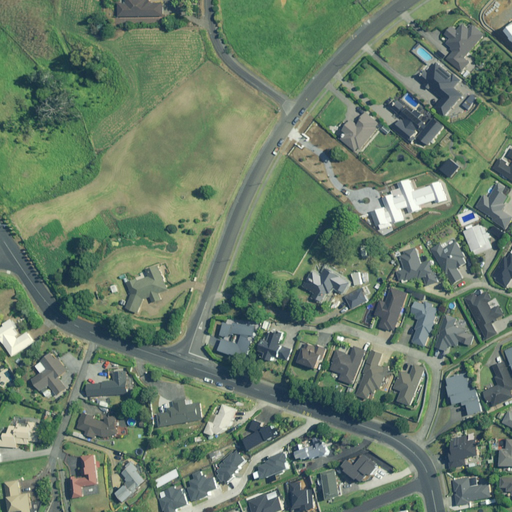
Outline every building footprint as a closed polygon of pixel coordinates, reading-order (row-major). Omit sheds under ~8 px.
[(128,0),(128,3),(121,3),(121,16),(159,16),(159,18),(168,18),(168,14),(165,14),(165,2),(156,2),(153,0),(128,0)] [(100,24),(99,25),(103,31),(107,28),(102,20),(99,22),(100,24)] [(447,59),(456,67),(462,72),(473,59),(470,55),(486,37),(485,36),(485,35),(474,25),(470,29),(464,24),(458,30),(454,26),(446,34),(451,39),(447,43),(452,48),(451,49),(454,52),(447,59)] [(511,24),(503,30),(511,42),(511,24)] [(432,87),(443,98),(434,108),(444,117),(464,95),(456,88),(462,80),(455,74),(454,75),(439,62),(435,67),(434,66),(429,72),(427,70),(420,78),(427,83),(425,85),(430,89),(432,87)] [(414,142),(417,138),(415,136),(420,130),(422,132),(418,137),(429,146),(446,125),(435,116),(427,125),(425,124),(426,123),(420,118),(423,114),(417,109),(414,113),(400,101),(398,103),(397,102),(394,106),(395,107),(394,108),(405,117),(395,130),(409,142),(411,140),(414,142)] [(352,152),(355,155),(380,128),(378,126),(381,123),(369,112),(364,116),(366,118),(359,125),(353,120),(343,131),(346,133),(344,136),(345,136),(342,139),(353,150),(352,152)] [(511,178),(511,153),(510,156),(511,157),(511,166),(509,164),(510,163),(501,158),(495,168),(511,178)] [(453,177),(463,166),(454,158),(444,169),(453,177)] [(438,204),(449,200),(442,182),(433,185),(433,186),(417,191),(413,179),(402,183),(403,188),(394,191),(396,194),(384,198),(387,207),(372,212),(377,226),(379,226),(380,229),(390,226),(389,222),(392,221),(393,223),(404,219),(401,209),(408,207),(410,213),(422,209),(421,205),(437,200),(438,204)] [(511,222),(511,214),(505,210),(509,205),(506,203),(511,196),(505,192),(508,187),(501,182),(491,197),(486,194),(477,208),(508,229),(511,222)] [(494,248),(490,238),(493,237),(491,232),(488,234),(485,225),(468,231),(477,254),(494,248)] [(464,278),(459,269),(468,263),(465,258),(468,257),(458,241),(446,248),(443,243),(432,249),(453,285),(464,278)] [(427,286),(440,281),(433,260),(423,263),(418,247),(406,251),(407,254),(401,256),(406,269),(398,271),(401,281),(403,280),(404,282),(420,276),(420,279),(424,277),(427,286)] [(511,252),(509,258),(506,256),(501,264),(500,263),(492,275),(496,278),(495,279),(507,288),(511,281),(511,252)] [(136,278),(136,279),(129,282),(133,293),(129,302),(122,299),(120,303),(127,306),(126,308),(138,313),(145,299),(151,297),(153,302),(162,299),(160,293),(170,290),(159,263),(146,268),(147,271),(140,273),(141,275),(136,278)] [(338,287),(347,293),(354,283),(343,276),(344,276),(330,267),(325,275),(318,271),(308,286),(320,293),(317,297),(324,302),(330,293),(333,294),(338,287)] [(361,272),(355,273),(357,285),(364,284),(361,272)] [(354,309),(371,301),(368,295),(369,294),(365,287),(347,296),(354,309)] [(381,326),(392,330),(393,329),(396,330),(409,294),(393,288),(388,302),(382,300),(377,315),(384,318),(381,326)] [(478,297),(475,292),(465,298),(488,339),(499,333),(493,322),(496,320),(497,321),(500,320),(498,318),(506,314),(501,305),(493,309),(490,302),(494,300),(488,290),(478,297)] [(428,346),(431,334),(433,335),(439,316),(437,316),(440,308),(433,306),(434,304),(426,301),(425,304),(416,301),(412,313),(418,315),(417,319),(419,319),(416,329),(418,330),(414,342),(428,346)] [(446,314),(440,332),(441,333),(436,347),(448,351),(450,346),(454,348),(455,345),(459,347),(461,341),(464,342),(468,330),(455,326),(458,318),(446,314)] [(0,339),(1,339),(6,346),(12,355),(13,355),(15,359),(20,356),(17,352),(34,341),(28,332),(18,338),(17,335),(19,334),(16,329),(19,328),(13,319),(4,324),(6,326),(3,328),(1,326),(0,326),(0,339)] [(235,325),(228,322),(222,335),(227,337),(227,336),(231,337),(232,334),(235,335),(236,333),(244,334),(240,343),(225,338),(221,350),(248,360),(255,341),(250,340),(252,335),(257,336),(258,325),(235,323),(235,325)] [(266,338),(265,340),(262,339),(260,345),(263,346),(261,351),(269,353),(267,358),(276,361),(278,356),(290,360),(294,349),(282,345),(287,332),(282,330),(281,333),(275,331),(272,341),(266,338)] [(318,344),(317,346),(308,343),(301,362),(321,369),(329,348),(318,344)] [(341,380),(356,385),(367,349),(355,346),(352,355),(346,354),(347,352),(337,349),(333,360),(335,360),(332,370),(343,373),(341,380)] [(390,365),(386,367),(381,365),(385,354),(373,349),(364,372),(367,373),(360,392),(372,396),(373,392),(377,394),(379,388),(382,389),(387,377),(394,373),(390,365)] [(69,389),(60,377),(69,371),(55,352),(43,362),(48,369),(33,380),(42,391),(43,390),(47,396),(51,393),(47,387),(50,385),(58,396),(69,389)] [(494,367),(498,376),(496,376),(500,385),(485,392),(490,402),(494,401),(496,406),(511,398),(511,375),(505,361),(494,367)] [(45,368),(40,362),(36,365),(41,371),(45,368)] [(400,401),(414,406),(427,368),(416,365),(412,374),(401,371),(395,388),(403,391),(400,401)] [(129,371),(115,371),(116,380),(104,381),(104,383),(90,384),(91,396),(130,394),(129,371)] [(449,379),(451,385),(449,386),(453,397),(455,396),(457,404),(465,402),(466,405),(469,404),(473,415),(484,412),(477,389),(473,391),(468,373),(449,379)] [(177,407),(171,408),(171,412),(161,413),(163,427),(207,419),(204,402),(190,405),(189,398),(176,400),(177,407)] [(226,404),(222,415),(221,414),(218,424),(212,422),(209,433),(218,436),(219,433),(224,435),(235,424),(240,409),(226,404)] [(99,434),(104,436),(120,436),(118,421),(118,417),(118,416),(111,416),(111,418),(107,418),(107,421),(103,421),(95,418),(96,416),(85,412),(84,415),(83,417),(82,417),(80,422),(81,422),(79,428),(89,431),(87,435),(97,438),(99,434)] [(248,440),(255,451),(274,440),(275,441),(283,435),(275,423),(271,425),(256,419),(253,428),(261,432),(248,440)] [(42,441),(42,432),(46,432),(46,424),(20,423),(20,426),(13,426),(12,434),(8,434),(8,436),(3,435),(2,447),(19,447),(19,443),(31,444),(31,441),(42,441)] [(453,439),(457,453),(454,454),(456,463),(452,464),(453,469),(468,465),(467,459),(481,455),(477,439),(470,441),(468,435),(453,439)] [(300,452),(303,459),(307,457),(308,460),(313,458),(314,459),(323,456),(324,456),(324,457),(325,457),(326,457),(327,457),(327,456),(328,456),(329,455),(330,454),(330,453),(330,452),(326,441),(322,443),(319,437),(314,439),(317,445),(309,448),(307,443),(303,445),(305,450),(300,452)] [(511,439),(508,439),(508,449),(507,449),(503,449),(503,466),(511,466),(511,439)] [(100,484),(98,467),(100,467),(100,461),(97,461),(97,455),(84,456),(85,468),(83,468),(84,476),(86,476),(86,478),(73,479),(76,498),(86,497),(85,486),(100,484)] [(127,465),(129,468),(124,473),(128,478),(127,479),(129,481),(127,483),(128,485),(119,493),(128,502),(142,490),(141,488),(150,480),(132,461),(127,465)] [(331,500),(337,498),(338,501),(344,499),(343,496),(344,496),(336,469),(322,473),(331,500)] [(454,480),(456,492),(458,491),(458,494),(456,494),(459,506),(472,503),(472,501),(492,498),(489,484),(478,486),(477,478),(469,479),(469,477),(454,480)] [(502,488),(508,488),(508,492),(511,491),(511,477),(502,478),(502,488)] [(7,483),(9,498),(11,497),(13,511),(33,511),(31,493),(22,495),(20,481),(7,483)] [(176,487),(174,482),(165,486),(168,492),(161,496),(168,511),(173,511),(184,507),(182,504),(192,499),(185,483),(176,487)] [(279,496),(269,500),(266,493),(249,500),(254,511),(280,511),(285,510),(279,496)]
